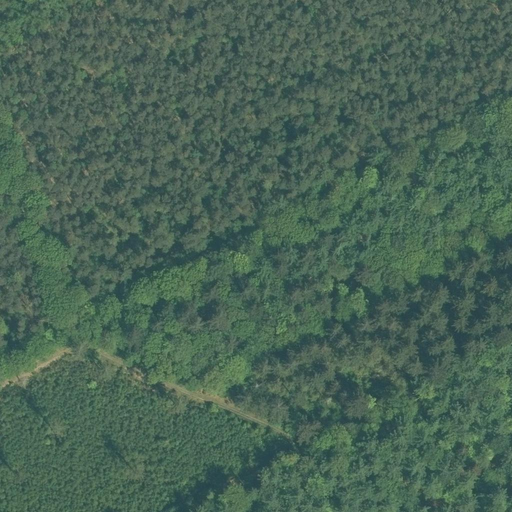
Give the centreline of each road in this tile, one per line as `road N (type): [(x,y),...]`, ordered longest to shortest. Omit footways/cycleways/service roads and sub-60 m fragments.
road 1 (track): [(465,511),(81,328),(0,128)]
road 2 (track): [(0,371),(511,110)]
